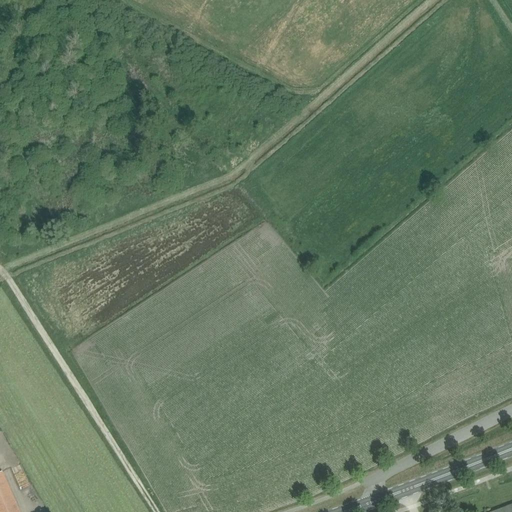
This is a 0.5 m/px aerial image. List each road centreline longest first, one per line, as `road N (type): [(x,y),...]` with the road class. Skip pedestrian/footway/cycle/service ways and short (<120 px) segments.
road 1 (track): [(12,285),(157,511)]
road 2 (unclassified): [(511,411),(379,476),(372,501)]
road 3 (primary): [(372,501),(511,448)]
